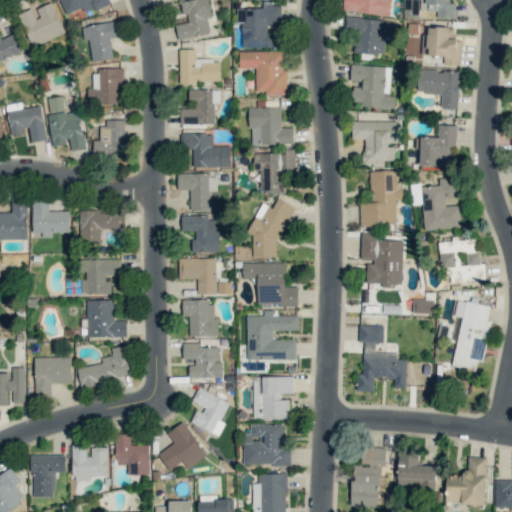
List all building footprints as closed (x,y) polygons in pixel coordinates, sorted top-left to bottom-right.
[(59,0),(65,14),(82,7),(84,14),(110,3),(109,0),(59,0)] [(186,0),(182,1),(186,22),(175,24),(178,39),(210,33),(207,18),(212,17),(208,0),(186,0)] [(343,0),(342,10),(389,15),(390,0),(343,0)] [(419,0),(420,10),(436,10),(436,17),(454,18),(454,2),(448,2),(448,0),(419,0)] [(17,14),(33,47),(65,32),(51,2),(34,10),(33,7),(17,14)] [(236,7),(237,22),(241,21),(242,47),(271,47),(271,25),(281,25),(280,6),(236,7)] [(383,54),(384,38),(395,38),(396,20),(345,17),(345,31),(355,32),(354,52),(383,54)] [(81,26),(84,40),(88,39),(92,62),(113,58),(110,38),(120,36),(117,20),(81,26)] [(460,64),(461,39),(449,38),(449,27),(423,26),(423,55),(443,56),(443,64),(460,64)] [(0,60),(22,51),(14,33),(0,39),(0,38),(0,60)] [(179,84),(195,84),(195,81),(220,80),(220,59),(196,59),(195,48),(179,49),(179,84)] [(255,91),(264,91),(264,95),(285,95),(285,50),(239,51),(239,68),(255,68),(255,91)] [(390,66),(350,64),(349,83),(352,83),(351,101),(360,102),(360,106),(394,108),(394,95),(389,95),(390,66)] [(92,69),(92,87),(86,88),(87,103),(117,103),(117,85),(124,85),(123,69),(92,69)] [(440,108),(457,108),(459,71),(419,69),(418,92),(441,94),(440,108)] [(179,108),(180,124),(214,123),(214,103),(220,103),(219,88),(189,89),(190,108),(179,108)] [(46,98),(52,146),(69,144),(70,150),(84,148),(79,111),(65,113),(62,95),(46,98)] [(41,105),(22,108),(21,102),(5,104),(10,133),(29,130),(31,142),(46,140),(41,105)] [(249,144),(293,144),(293,128),(281,128),(280,107),(249,107),(249,144)] [(123,119),(106,119),(106,125),(99,125),(100,140),(93,140),(93,159),(125,158),(123,119)] [(351,120),(351,139),(363,139),(363,164),(384,164),(384,160),(394,160),(394,144),(397,144),(397,120),(351,120)] [(419,165),(452,166),(454,125),(437,124),(437,137),(419,136),(419,165)] [(192,166),(230,167),(231,146),(212,145),(212,133),(180,133),(180,148),(193,149),(192,166)] [(295,151),(253,151),(253,170),(260,170),(260,192),(283,192),(283,172),(295,172),(295,151)] [(360,224),(395,223),(394,200),(400,200),(399,170),(369,171),(370,202),(359,202),(360,224)] [(177,173),(177,189),(189,189),(189,210),(209,209),(209,172),(177,173)] [(423,229),(460,227),(458,205),(445,205),(445,197),(458,196),(456,177),(438,178),(438,184),(421,186),(423,229)] [(252,257),(276,257),(276,243),(294,206),(277,198),(272,207),(261,202),(247,232),(252,234),(252,257)] [(0,212),(0,238),(26,239),(27,200),(11,199),(11,212),(0,212)] [(69,231),(68,210),(48,211),(48,201),(32,201),(32,233),(41,233),(42,237),(51,237),(51,232),(69,231)] [(125,211),(80,210),(79,240),(100,241),(100,228),(125,229),(125,211)] [(181,231),(192,230),(193,252),(219,252),(219,229),(214,229),(214,216),(181,216),(181,231)] [(360,261),(366,261),(366,284),(401,285),(402,240),(377,240),(377,233),(361,233),(360,261)] [(439,241),(441,276),(450,275),(450,282),(485,279),(484,263),(480,263),(479,250),(475,250),(474,237),(450,239),(451,241),(439,241)] [(216,258),(178,257),(178,278),(197,278),(197,293),(215,293),(216,258)] [(121,277),(120,258),(79,259),(79,275),(80,275),(81,294),(110,293),(110,277),(121,277)] [(298,305),(297,286),(286,286),(285,261),(242,262),(242,278),(257,277),(257,306),(298,305)] [(431,313),(432,299),(412,298),(412,312),(431,313)] [(126,337),(126,320),(113,320),(114,300),(87,299),(86,336),(126,337)] [(452,365),(476,369),(477,360),(482,361),(489,321),(487,320),(489,305),(456,299),(454,316),(460,317),(452,365)] [(189,316),(189,336),(218,336),(218,318),(214,318),(214,300),(181,300),(181,316),(189,316)] [(246,315),(246,359),(296,359),(296,339),(272,339),(272,330),(298,330),(298,315),(276,315),(276,310),(263,310),(263,315),(246,315)] [(383,325),(359,324),(358,342),(363,342),(362,374),(356,374),(356,391),(373,391),(374,378),(394,379),(393,387),(405,388),(406,359),(396,359),(396,353),(374,352),(375,342),(383,342),(383,325)] [(218,347),(199,346),(199,342),(183,342),(182,361),(189,361),(188,376),(222,377),(222,362),(218,362),(218,347)] [(77,367),(80,386),(130,376),(125,345),(111,347),(112,355),(101,357),(102,363),(77,367)] [(35,395),(51,395),(51,383),(72,382),(71,356),(34,357),(35,395)] [(0,405),(10,405),(10,403),(24,403),(24,367),(10,367),(10,372),(0,372),(0,405)] [(293,375),(252,376),(253,419),(289,418),(288,399),(280,399),(279,393),(293,393),(293,375)] [(229,402),(198,387),(190,403),(198,406),(190,421),(218,436),(224,423),(220,421),(229,402)] [(157,453),(168,470),(182,461),(186,468),(206,455),(184,421),(166,432),(173,443),(157,453)] [(281,423),(250,424),(250,433),(242,433),(243,465),(290,464),(290,446),(282,446),(281,423)] [(130,434),(115,434),(115,464),(127,464),(127,474),(149,474),(149,444),(130,444),(130,434)] [(107,447),(88,447),(88,444),(72,444),(72,480),(90,480),(90,476),(107,475),(107,447)] [(385,447),(362,446),(361,465),(352,464),(351,505),(377,506),(379,466),(385,466),(385,447)] [(397,487),(435,488),(436,465),(418,465),(418,453),(398,452),(397,487)] [(32,496),(54,496),(54,472),(65,472),(64,454),(31,455),(32,496)] [(445,502),(485,504),(486,456),(467,456),(467,473),(446,472),(445,502)] [(0,511),(4,511),(25,499),(16,485),(21,481),(13,468),(0,476),(0,511)] [(285,511),(285,472),(257,473),(258,483),(253,483),(252,511),(285,511)] [(511,479),(494,479),(494,506),(511,506),(511,479)] [(233,511),(233,498),(217,498),(217,494),(198,495),(198,511),(233,511)] [(154,511),(191,511),(191,500),(168,500),(168,505),(154,506),(154,511)]
